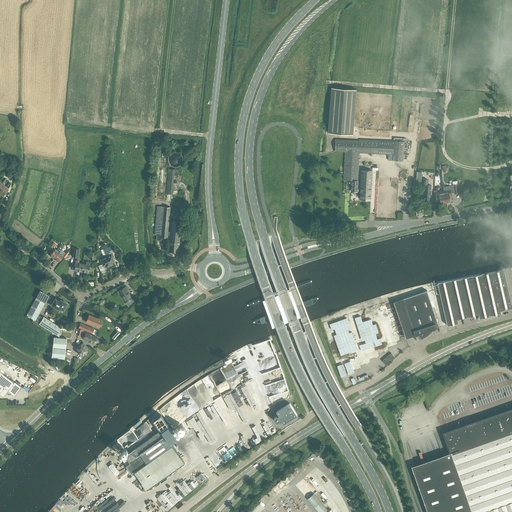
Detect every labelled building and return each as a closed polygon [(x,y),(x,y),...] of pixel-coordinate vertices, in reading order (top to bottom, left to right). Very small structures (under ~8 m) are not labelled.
[(357,90),(332,88),(328,133),(353,135),(357,90)] [(344,179),(352,180),(358,180),(359,170),(360,152),(379,153),(393,154),(394,141),(360,139),(360,140),(336,139),(335,151),(345,152),(344,179)] [(395,140),(393,154),(393,160),(403,161),(405,141),(395,140)] [(182,162),(183,160),(182,159),(182,158),(181,157),(181,156),(179,155),(178,154),(177,154),(176,154),(174,154),(173,154),(172,155),(171,156),(170,157),(169,158),(169,159),(169,160),(169,162),(169,163),(170,164),(171,165),(172,166),(173,167),(174,167),(176,167),(177,167),(178,167),(179,166),(181,165),(181,164),(182,163),(182,162)] [(169,170),(167,194),(173,194),(174,185),(174,183),(177,183),(177,181),(174,181),(175,173),(175,169),(169,169),(169,170)] [(362,170),(360,199),(371,199),(372,170),(362,170)] [(428,180),(423,179),(422,192),(424,192),(423,202),(430,202),(432,186),(427,185),(428,180)] [(0,181),(0,192),(3,195),(8,189),(0,181)] [(453,186),(443,187),(444,190),(446,202),(451,201),(450,194),(454,193),(454,194),(459,193),(458,185),(457,185),(457,182),(453,182),(454,185),(453,185),(453,186)] [(446,202),(444,190),(437,191),(436,190),(434,191),(434,199),(438,199),(438,197),(440,196),(441,203),(446,202)] [(157,234),(157,240),(161,240),(162,237),(168,238),(168,234),(171,235),(169,251),(179,252),(182,221),(172,220),(171,232),(168,232),(170,207),(159,206),(156,234),(157,234)] [(52,257),(54,258),(61,249),(64,246),(61,244),(58,248),(59,248),(57,250),(55,249),(49,255),(50,256),(52,257)] [(108,268),(109,267),(111,266),(113,267),(114,265),(112,262),(114,261),(111,254),(111,253),(110,252),(114,250),(111,245),(103,249),(106,256),(101,259),(103,264),(99,266),(101,270),(105,269),(104,267),(106,267),(106,268),(108,268)] [(61,249),(54,258),(55,260),(57,262),(57,261),(58,262),(63,255),(65,257),(69,253),(66,250),(64,253),(61,249)] [(77,271),(81,271),(82,264),(79,263),(79,260),(75,260),(74,270),(77,270),(77,271)] [(86,264),(82,264),(81,271),(86,272),(86,271),(89,272),(90,262),(86,261),(86,264)] [(503,270),(481,274),(483,282),(488,281),(489,283),(505,279),(503,270)] [(483,282),(481,274),(438,282),(447,325),(459,323),(458,319),(479,314),(480,318),(491,315),(488,302),(486,293),(483,282)] [(507,288),(505,279),(489,283),(488,281),(483,282),(486,293),(507,288)] [(123,287),(121,288),(122,289),(119,291),(126,302),(126,303),(128,306),(135,301),(133,299),(128,291),(129,290),(127,286),(124,288),(123,287)] [(509,297),(507,288),(486,293),(488,302),(498,300),(509,297)] [(33,319),(32,320),(38,324),(39,324),(59,337),(60,326),(43,316),(43,317),(38,315),(49,295),(40,290),(39,292),(26,315),(33,319)] [(427,290),(403,298),(415,335),(419,334),(421,337),(429,333),(428,331),(437,328),(436,325),(439,324),(427,290)] [(511,307),(509,297),(498,300),(501,309),(511,307)] [(55,298),(51,305),(53,306),(59,309),(60,307),(64,308),(67,303),(61,300),(60,301),(55,298)] [(311,298),(259,318),(261,324),(314,304),(311,298)] [(498,300),(488,302),(491,315),(501,313),(501,309),(498,300)] [(86,321),(88,322),(99,327),(102,320),(89,315),(86,321)] [(78,328),(82,330),(88,332),(91,333),(93,328),(79,323),(78,328)] [(82,338),(88,341),(94,344),(97,337),(88,333),(85,332),(82,338)] [(66,338),(54,337),(52,357),(64,359),(66,338)] [(86,350),(87,348),(83,342),(76,348),(78,350),(77,351),(79,355),(81,353),(82,354),(86,350)] [(0,383),(7,389),(12,392),(12,391),(15,393),(16,392),(20,386),(0,370),(0,383)] [(279,422),(283,423),(283,422),(284,423),(297,414),(290,403),(277,411),(279,415),(274,417),(274,419),(276,422),(277,422),(279,421),(279,422)] [(452,453),(412,467),(428,511),(511,511),(511,409),(509,410),(509,411),(501,413),(501,412),(501,413),(493,416),(493,415),(493,416),(485,419),(485,418),(485,419),(477,422),(477,421),(477,422),(461,427),(461,426),(460,427),(461,427),(453,430),(453,429),(452,429),(453,430),(445,433),(445,432),(444,432),(445,433),(444,433),(444,434),(445,434),(448,443),(447,443),(448,444),(449,446),(450,449),(452,453)] [(162,429),(120,459),(122,461),(127,458),(130,462),(126,465),(132,474),(135,471),(147,489),(185,462),(172,444),(179,439),(162,415),(155,420),(162,429)] [(202,473),(197,477),(201,482),(206,478),(202,473)] [(314,493),(307,499),(318,511),(325,511),(328,510),(314,493)]
